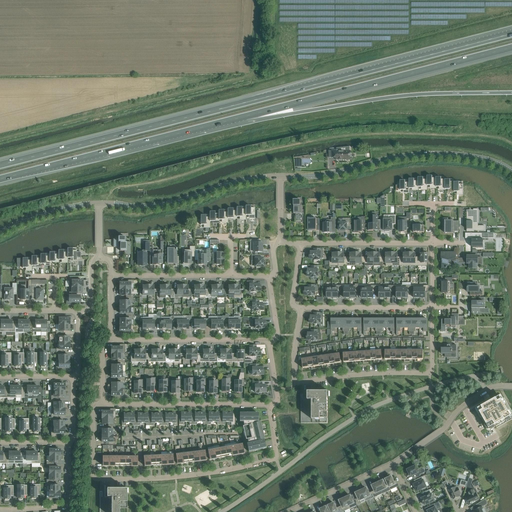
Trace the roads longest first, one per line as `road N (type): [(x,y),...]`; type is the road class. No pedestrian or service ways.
road 1 (motorway): [(511,33),(0,164)]
road 2 (residential): [(104,403),(94,404),(94,478),(124,479),(275,458),(268,406)]
road 3 (residential): [(434,307),(434,374),(296,382),(302,307)]
road 4 (motorway): [(246,116),(511,48)]
road 5 (motorway): [(246,116),(415,95),(511,93)]
road 6 (motorway): [(0,179),(246,116)]
road 7 (tertiary): [(511,170),(446,153),(280,176)]
road 8 (tertiary): [(280,176),(164,204),(99,204)]
road 9 (residential): [(104,403),(268,406)]
road 10 (residential): [(111,339),(269,343)]
road 11 (residential): [(393,465),(485,390),(511,387)]
road 12 (residential): [(298,245),(432,243)]
road 13 (residential): [(302,307),(434,307)]
road 14 (residential): [(5,511),(65,508),(68,443)]
